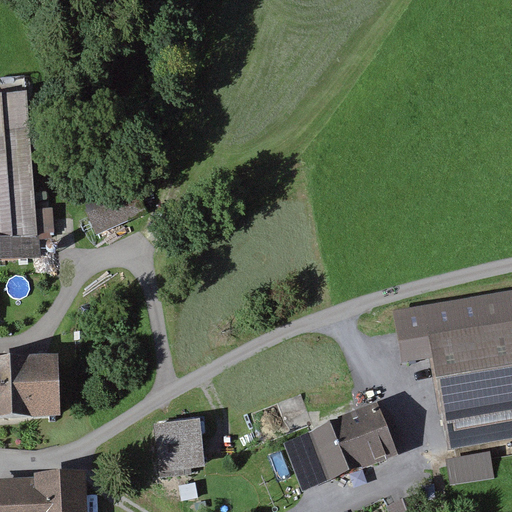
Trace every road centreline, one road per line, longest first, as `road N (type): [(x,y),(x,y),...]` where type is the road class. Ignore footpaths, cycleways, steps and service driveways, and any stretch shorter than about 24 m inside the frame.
road 1 (residential): [(0,460),(49,459),(246,346),(421,284),(511,264)]
road 2 (unknown): [(308,511),(391,477),(409,454),(401,419),(342,312)]
road 3 (unknown): [(163,395),(163,347),(146,268),(114,259),(68,294)]
